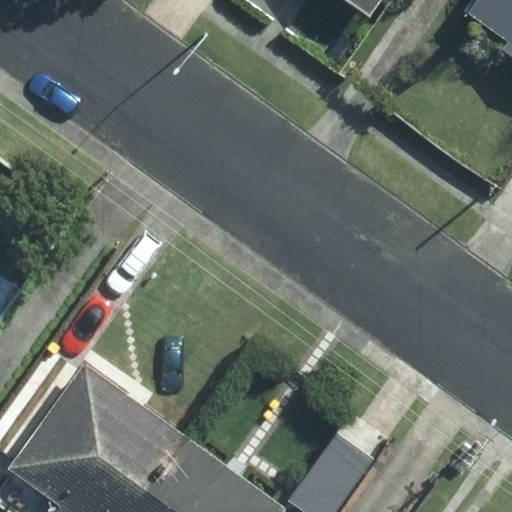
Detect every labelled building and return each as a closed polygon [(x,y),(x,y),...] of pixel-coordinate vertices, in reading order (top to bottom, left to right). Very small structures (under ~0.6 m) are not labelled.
[(496,38),(511,49),(511,0),(464,0),(461,5),(500,34),(496,38)] [(0,302),(11,288),(0,280),(0,302)] [(72,511),(128,511),(180,441),(77,365),(4,464),(53,499),(46,511),(47,511),(67,511),(69,510),(72,511)] [(340,511),(377,463),(329,428),(275,502),(288,511),(340,511)] [(180,441),(128,511),(272,511),(274,509),(180,441)]
